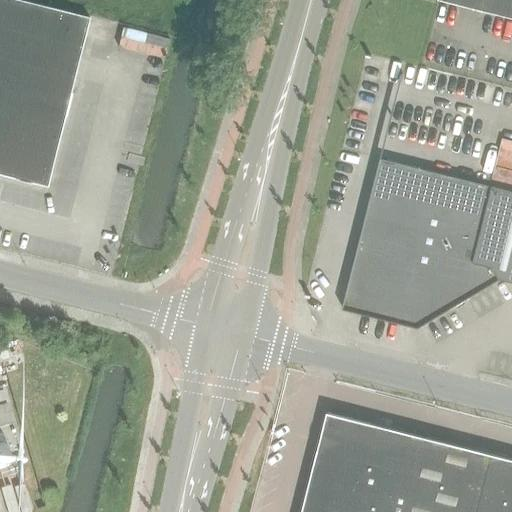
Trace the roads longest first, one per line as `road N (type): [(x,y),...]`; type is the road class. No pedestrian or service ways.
road 1 (secondary): [(241,335),(320,0)]
road 2 (secondary): [(299,0),(209,327)]
road 3 (unclassified): [(241,335),(511,403)]
road 4 (unclassified): [(0,274),(209,327)]
road 5 (secondary): [(209,327),(168,511)]
road 6 (secondary): [(194,511),(241,335)]
